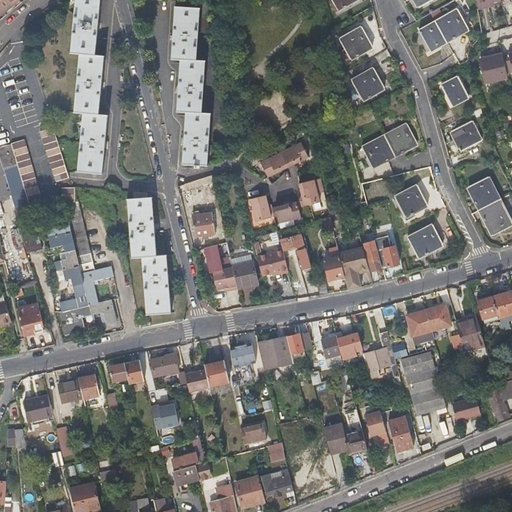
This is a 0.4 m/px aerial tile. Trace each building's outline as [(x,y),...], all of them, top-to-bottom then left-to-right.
[(0,0),(0,20),(24,0),(0,0)] [(83,113),(80,142),(77,171),(103,173),(108,115),(98,114),(103,55),(94,54),(99,0),(73,0),(68,51),(79,52),(73,112),(83,113)] [(473,0),(476,10),(486,7),(485,3),(490,2),(496,0),(473,0)] [(180,58),(178,85),(176,111),(184,112),(181,163),(194,165),(194,168),(199,168),(199,165),(207,166),(208,160),(225,161),(226,141),(209,139),(210,113),(201,112),(205,60),(196,59),(200,8),(175,5),(171,58),(180,58)] [(452,39),(454,38),(456,37),(455,35),(454,32),(461,27),(457,21),(462,18),(457,9),(435,21),(446,41),(451,38),(452,39)] [(467,28),(462,18),(457,21),(461,27),(454,32),(455,35),(467,28)] [(430,49),(446,41),(435,21),(420,30),(430,49)] [(364,37),(368,35),(362,26),(359,28),(364,37)] [(356,54),(358,53),(360,52),(359,51),(372,43),(368,35),(364,37),(359,28),(340,39),(349,56),(355,52),(356,54)] [(486,81),(497,79),(508,76),(507,68),(502,53),(481,59),(486,81)] [(360,87),(365,97),(366,99),(369,97),(368,95),(385,86),(379,75),(376,77),(372,67),(351,79),(356,89),(360,87)] [(440,85),(443,90),(445,95),(451,92),(456,102),(468,96),(457,76),(440,85)] [(365,97),(360,87),(356,89),(361,99),(365,97)] [(450,104),(456,102),(451,92),(445,95),(450,104)] [(398,149),(399,150),(399,151),(405,148),(404,146),(402,143),(409,139),(411,142),(416,140),(406,121),(384,133),(393,152),(398,149)] [(451,131),(458,144),(461,142),(465,149),(461,151),(459,152),(462,156),(483,146),(471,121),(451,131)] [(55,181),(62,179),(68,177),(54,126),(40,130),(55,181)] [(393,152),(384,133),(361,145),(371,163),(376,161),(374,157),(380,154),(382,158),(383,159),(388,157),(387,155),(393,152)] [(14,154),(18,165),(30,211),(44,208),(25,138),(11,142),(11,143),(14,154)] [(308,156),(305,149),(301,142),(281,152),(289,166),(308,156)] [(0,145),(0,155),(4,169),(18,165),(14,154),(11,143),(0,145)] [(289,166),(281,152),(260,163),(268,177),(289,166)] [(18,165),(4,169),(13,201),(20,229),(27,227),(34,225),(30,211),(18,165)] [(211,174),(198,179),(184,183),(187,190),(213,182),(211,174)] [(481,208),(500,199),(488,174),(481,178),(483,183),(475,187),(480,196),(476,198),(474,198),(476,203),(478,202),(481,208)] [(483,183),(481,178),(469,184),(476,198),(480,196),(475,187),(483,183)] [(299,207),(320,202),(314,179),(299,183),(301,192),(297,201),(299,207)] [(403,216),(406,214),(409,213),(409,215),(415,212),(414,210),(426,204),(421,193),(418,195),(416,191),(419,189),(416,184),(393,196),(403,216)] [(61,187),(61,194),(61,201),(75,201),(75,188),(61,187)] [(135,198),(131,198),(128,198),(131,256),(142,255),(145,314),(171,313),(167,254),(156,255),(152,197),(146,197),(146,193),(135,193),(135,198)] [(264,193),(248,198),(254,220),(274,215),(272,207),(271,203),(265,199),(264,193)] [(484,215),(483,215),(482,215),(484,220),(487,219),(490,217),(495,226),(503,221),(506,228),(511,224),(511,222),(500,199),(481,208),(484,215)] [(62,308),(58,309),(54,310),(54,313),(58,312),(65,334),(86,329),(83,316),(102,312),(105,324),(116,321),(110,298),(98,301),(92,279),(113,274),(110,264),(94,268),(78,200),(75,201),(64,203),(66,213),(56,216),(57,224),(45,227),(51,247),(63,244),(66,257),(54,260),(59,279),(71,276),(73,284),(74,290),(75,296),(67,297),(66,295),(59,297),(62,308)] [(299,207),(297,201),(275,206),(277,214),(279,223),(301,217),(299,207)] [(344,276),(348,291),(349,290),(361,287),(358,274),(368,271),(364,254),(351,258),(350,255),(348,256),(335,201),(326,202),(330,217),(333,230),(339,254),(344,274),(344,276)] [(199,210),(197,210),(195,210),(195,213),(192,214),(196,236),(224,232),(219,209),(200,212),(199,210)] [(302,220),(301,217),(279,223),(280,226),(302,220)] [(333,230),(330,217),(325,218),(328,231),(333,230)] [(494,233),(506,228),(503,221),(495,226),(490,217),(487,219),(494,233)] [(249,224),(252,236),(262,234),(259,222),(249,224)] [(424,254),(426,253),(429,251),(428,250),(427,247),(436,242),(438,245),(442,242),(432,223),(406,237),(416,256),(423,252),(424,254)] [(34,225),(27,227),(20,229),(19,229),(24,245),(31,242),(38,239),(34,225)] [(293,246),(293,248),(293,249),(296,248),(295,246),(303,244),(301,234),(283,239),(285,248),(293,246)] [(386,237),(374,240),(381,268),(397,263),(392,245),(388,246),(386,237)] [(38,239),(31,242),(24,245),(26,254),(41,250),(38,239)] [(226,243),(225,239),(219,240),(221,248),(227,246),(226,243)] [(381,268),(374,240),(363,243),(371,271),(381,268)] [(257,284),(255,273),(252,261),(254,260),(250,242),(227,247),(231,263),(236,289),(257,284)] [(428,250),(438,245),(436,242),(427,247),(428,250)] [(276,252),(257,257),(262,275),(272,273),(281,270),(282,274),(288,273),(281,247),(275,249),(276,252)] [(299,250),(302,260),(304,269),(309,268),(310,271),(313,271),(308,248),(299,250)] [(328,280),(338,278),(338,276),(344,274),(339,254),(332,255),(333,258),(323,260),(328,280)] [(236,289),(231,263),(211,267),(216,290),(228,287),(229,291),(236,289)] [(315,281),(317,288),(318,296),(327,294),(324,279),(315,281)] [(0,323),(12,320),(3,295),(0,284),(0,323)] [(493,296),(498,313),(500,322),(511,319),(511,295),(511,291),(493,296)] [(482,317),(498,313),(493,296),(477,301),(482,317)] [(444,304),(425,310),(431,330),(450,325),(444,304)] [(25,335),(34,332),(44,330),(36,305),(18,310),(25,335)] [(415,344),(424,341),(433,339),(431,330),(425,310),(407,315),(415,344)] [(484,346),(480,332),(477,318),(464,321),(463,318),(455,321),(463,352),(484,346)] [(300,333),(301,335),(304,348),(311,346),(307,327),(299,328),(300,333)] [(383,348),(363,354),(365,361),(370,377),(385,374),(383,367),(391,365),(395,377),(399,375),(387,332),(379,334),(383,348)] [(365,361),(363,354),(357,333),(344,337),(337,339),(342,355),(343,360),(356,357),(357,360),(360,359),(361,362),(365,361)] [(304,348),(301,335),(297,336),(287,338),(291,355),(305,351),(304,348)] [(259,346),(263,363),(265,373),(294,365),(293,361),(291,355),(287,338),(287,337),(258,344),(259,346)] [(339,356),(342,355),(337,339),(337,337),(330,339),(322,341),(329,368),(341,364),(339,356)] [(263,363),(259,346),(230,352),(235,370),(263,363)] [(397,359),(409,356),(408,350),(396,352),(397,359)] [(418,377),(436,372),(430,351),(400,360),(416,415),(427,412),(418,377)] [(167,357),(159,359),(151,361),(155,376),(179,371),(175,354),(167,356),(167,357)] [(125,363),(129,380),(130,384),(146,380),(141,360),(125,363)] [(229,383),(229,382),(229,381),(224,362),(205,366),(206,371),(210,388),(229,383)] [(113,383),(129,380),(125,363),(110,367),(113,383)] [(206,371),(185,375),(189,393),(210,388),(206,371)] [(320,372),(312,375),(314,385),(323,383),(320,372)] [(427,412),(431,411),(445,407),(436,372),(418,377),(427,412)] [(79,380),(83,399),(84,400),(100,397),(96,375),(79,378),(79,380)] [(336,379),(337,385),(339,391),(346,389),(343,377),(336,379)] [(490,385),(492,390),(493,395),(501,393),(500,388),(508,386),(510,393),(511,392),(511,379),(507,381),(506,380),(490,385)] [(79,380),(69,382),(59,384),(63,403),(83,399),(79,380)] [(173,401),(173,398),(172,395),(169,396),(166,381),(147,385),(154,415),(162,411),(172,408),(170,401),(173,401)] [(481,387),(477,388),(474,390),(476,397),(482,395),(481,387)] [(110,409),(118,408),(116,393),(108,394),(110,409)] [(475,397),(452,404),(456,421),(480,414),(475,397)] [(31,424),(43,422),(54,419),(49,398),(26,404),(31,424)] [(509,415),(506,407),(503,399),(494,402),(493,398),(490,400),(497,420),(509,415)] [(271,400),(263,402),(265,410),(273,408),(271,400)] [(368,414),(374,437),(379,436),(382,447),(392,444),(382,410),(368,414)] [(350,431),(358,429),(355,413),(347,414),(350,431)] [(307,419),(308,422),(309,426),(323,423),(321,415),(307,419)] [(398,451),(406,449),(414,447),(405,416),(389,420),(398,451)] [(330,452),(349,447),(346,435),(344,427),(343,423),(324,427),(330,452)] [(263,424),(260,425),(241,429),(244,444),(266,439),(263,424)] [(67,426),(57,429),(64,457),(75,454),(67,426)] [(15,430),(15,435),(16,447),(26,446),(22,429),(15,430)] [(349,450),(350,453),(367,448),(362,430),(346,435),(349,447),(349,450)] [(204,460),(203,454),(202,447),(195,449),(196,453),(174,458),(176,470),(174,470),(177,482),(199,476),(195,462),(204,460)] [(61,451),(52,453),(56,467),(65,465),(61,451)] [(269,454),(270,459),(271,463),(286,460),(284,451),(269,454)] [(318,463),(323,482),(331,480),(336,479),(331,457),(322,460),(321,457),(317,458),(318,463)] [(375,474),(378,473),(381,471),(378,458),(371,460),(375,474)] [(204,460),(195,462),(199,476),(199,477),(208,475),(204,460)] [(323,482),(318,463),(293,470),(298,489),(323,482)] [(70,477),(77,475),(75,465),(68,467),(70,477)] [(100,474),(101,477),(102,480),(115,477),(114,471),(100,474)] [(275,492),(276,494),(276,496),(284,494),(284,493),(294,490),(290,476),(269,480),(268,474),(262,475),(266,494),(275,492)] [(199,477),(199,476),(177,482),(178,485),(199,480),(199,477)] [(258,476),(247,478),(237,481),(243,506),(265,501),(258,476)] [(75,511),(80,511),(88,510),(100,508),(95,483),(70,488),(75,511)] [(169,502),(172,502),(174,501),(170,485),(166,486),(169,502)] [(237,511),(238,511),(235,498),(232,485),(221,487),(223,498),(211,501),(213,511),(237,511)] [(155,494),(129,500),(131,511),(159,511),(156,500),(155,494)] [(163,499),(156,500),(159,511),(176,511),(176,509),(165,511),(163,499)]
